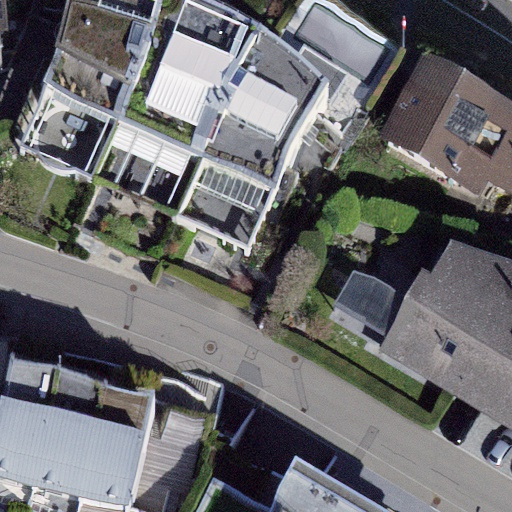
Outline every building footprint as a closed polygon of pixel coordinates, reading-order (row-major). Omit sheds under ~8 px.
[(79,0),(35,123),(107,157),(174,0),(79,0)] [(174,0),(107,157),(185,190),(277,0),(174,0)] [(277,0),(185,190),(258,229),(353,51),(294,0),(277,0)] [(511,68),(444,29),(389,122),(511,192),(511,68)] [(511,231),(471,207),(396,333),(511,401),(511,231)] [(72,362),(24,354),(4,474),(52,482),(72,362)] [(120,369),(72,362),(52,482),(100,490),(120,369)] [(168,377),(120,369),(100,490),(148,498),(168,377)] [(359,511),(326,491),(312,511),(359,511)]
